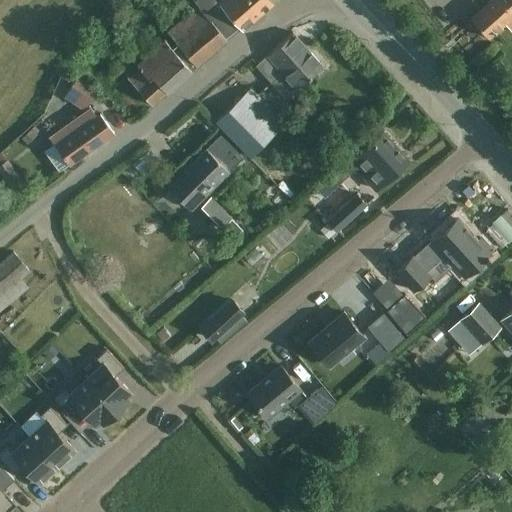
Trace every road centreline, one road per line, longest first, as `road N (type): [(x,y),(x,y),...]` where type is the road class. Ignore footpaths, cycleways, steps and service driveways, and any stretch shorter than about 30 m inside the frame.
road 1 (residential): [(482,139),(62,510)]
road 2 (residential): [(0,242),(298,0)]
road 3 (secondary): [(482,139),(355,0)]
